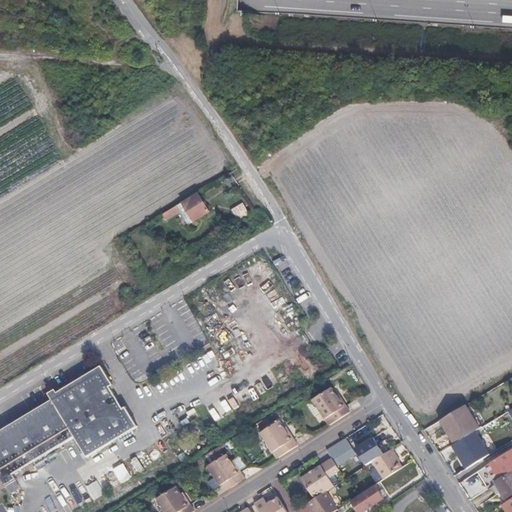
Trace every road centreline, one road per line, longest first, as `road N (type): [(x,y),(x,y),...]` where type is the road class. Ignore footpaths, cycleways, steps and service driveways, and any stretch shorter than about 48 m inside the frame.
road 1 (residential): [(0,395),(259,243),(293,248)]
road 2 (residential): [(127,0),(223,129),(293,248)]
road 3 (residential): [(210,511),(388,402)]
road 4 (residential): [(293,248),(388,402)]
road 5 (track): [(0,54),(175,66)]
road 6 (residential): [(388,402),(460,511)]
road 7 (motorway): [(390,0),(511,9)]
